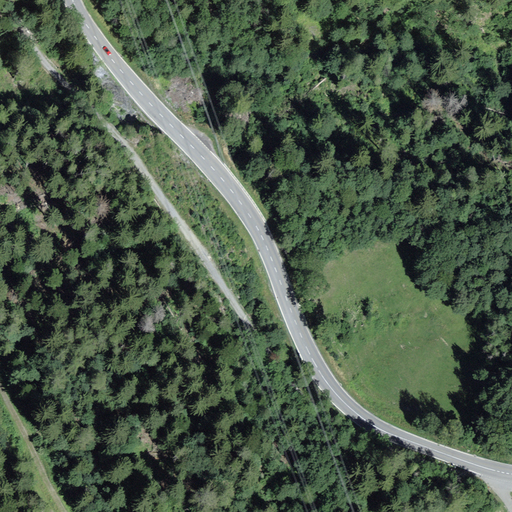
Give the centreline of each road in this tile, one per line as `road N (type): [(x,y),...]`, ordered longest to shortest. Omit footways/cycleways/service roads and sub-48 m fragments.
road 1 (track): [(511,491),(330,435),(241,318),(206,235),(164,180),(56,75),(20,27),(11,0)]
road 2 (secondary): [(72,0),(123,72),(238,199),(335,394),(387,431),(511,475)]
